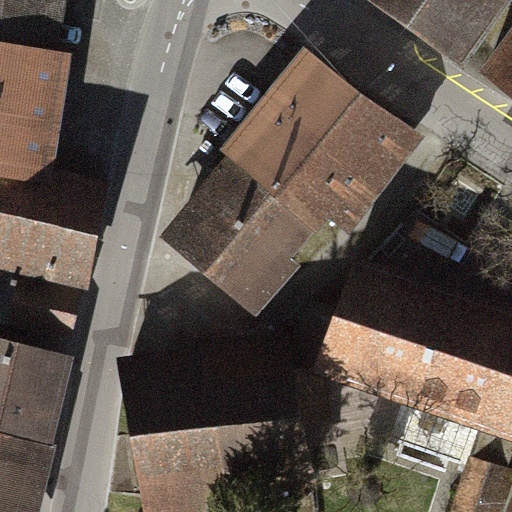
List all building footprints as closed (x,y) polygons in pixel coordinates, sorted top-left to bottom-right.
[(0,0),(0,42),(47,51),(55,0),(0,0)] [(387,0),(458,52),(496,0),(387,0)] [(511,34),(486,68),(511,87),(511,34)] [(27,171),(47,51),(0,42),(0,166),(7,167),(27,171)] [(234,174),(181,237),(247,293),(325,208),(341,222),(412,135),(316,56),(224,168),(234,174)] [(27,171),(7,167),(0,197),(0,259),(92,282),(107,187),(27,171)] [(338,326),(325,365),(511,428),(511,315),(360,264),(338,326)] [(82,290),(0,271),(0,313),(13,316),(13,321),(74,334),(82,290)] [(294,353),(129,375),(150,497),(312,478),(295,364),(325,365),(338,326),(308,315),(294,353)] [(0,432),(41,443),(62,355),(0,338),(0,432)] [(0,511),(23,511),(41,443),(0,432),(0,511)] [(496,511),(499,504),(465,492),(457,511),(496,511)]
